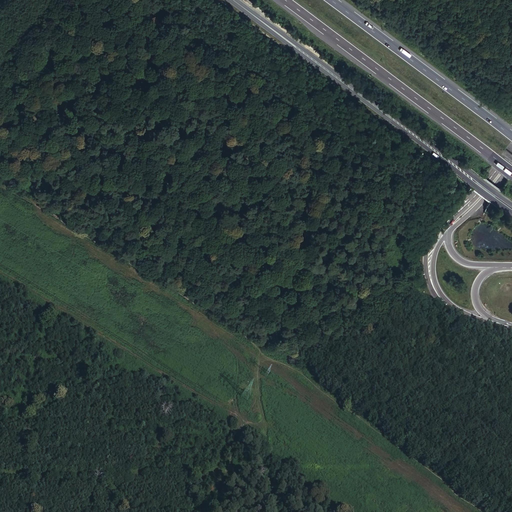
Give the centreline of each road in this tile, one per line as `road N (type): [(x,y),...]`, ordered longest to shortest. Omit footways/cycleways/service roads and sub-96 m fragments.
road 1 (secondary): [(260,20),(511,212)]
road 2 (secondary): [(511,203),(260,20)]
road 3 (motorway): [(284,0),(511,171)]
road 4 (motorway): [(511,134),(331,0)]
road 5 (track): [(258,361),(269,511)]
road 6 (secondary): [(473,195),(425,245),(435,293)]
